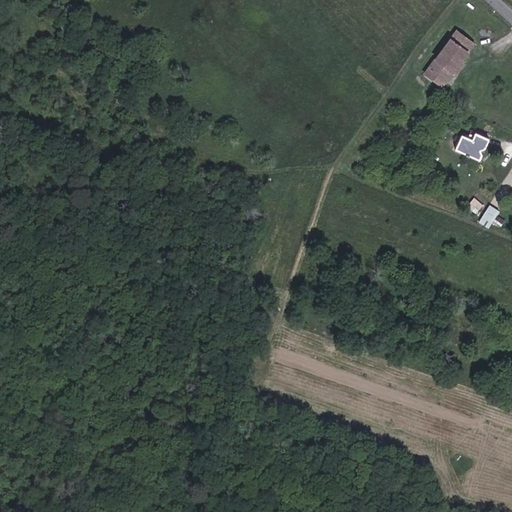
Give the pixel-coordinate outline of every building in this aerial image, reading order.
[(467,40),(476,45),(477,44),(460,31),(458,35),(467,40)] [(454,74),(476,45),(467,40),(458,35),(432,69),(448,81),(454,74)] [(444,86),(448,81),(432,69),(428,73),(444,86)] [(489,139),(476,134),(474,137),(470,135),(468,139),(461,136),(455,151),(480,161),(483,155),(481,152),(485,150),(489,139)] [(479,221),(489,227),(501,208),(490,202),(479,221)]
